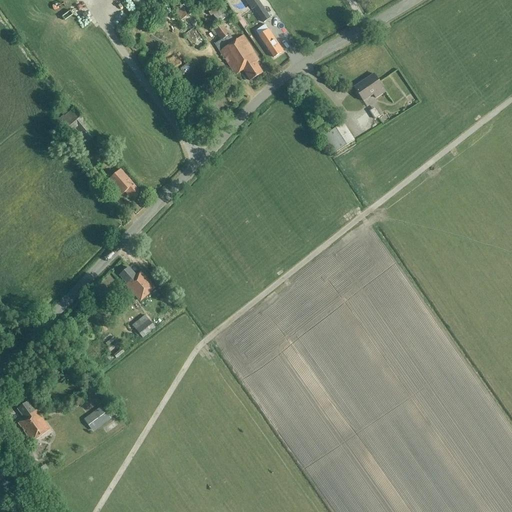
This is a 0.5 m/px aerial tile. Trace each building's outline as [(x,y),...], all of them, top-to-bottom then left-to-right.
[(124,0),(117,7),(126,16),(133,9),(124,0)] [(127,0),(136,10),(148,0),(127,0)] [(193,13),(183,0),(177,0),(170,5),(188,32),(198,26),(190,15),(193,13)] [(260,6),(261,5),(257,0),(244,0),(251,10),(254,9),(260,6)] [(270,0),(269,0),(263,4),(273,18),(280,13),(270,0)] [(263,23),(270,18),(261,5),(260,6),(254,9),(263,23)] [(209,17),(202,8),(193,14),(203,28),(207,25),(204,21),(209,17)] [(280,22),(270,28),(283,52),(294,47),(280,22)] [(235,43),(221,24),(213,30),(222,42),(216,46),(235,75),(243,71),(250,81),(262,73),(256,63),(259,61),(243,37),(235,43)] [(259,36),(274,58),(281,53),(278,50),(281,48),(268,30),(259,36)] [(178,72),(181,76),(191,68),(188,64),(178,72)] [(376,99),(385,92),(373,74),(354,88),(363,102),(373,95),(376,99)] [(376,103),(385,115),(391,111),(382,99),(376,103)] [(87,143),(96,136),(84,122),(85,121),(74,109),(64,117),(63,116),(58,121),(69,135),(75,129),(87,143)] [(365,123),(379,124),(379,109),(366,109),(365,123)] [(334,153),(354,141),(343,124),(324,137),(334,153)] [(134,199),(141,194),(133,185),(120,170),(108,181),(121,195),(125,192),(130,198),(132,197),(134,199)] [(140,301),(155,288),(141,272),(136,277),(128,268),(119,276),(127,284),(126,286),(140,301)] [(155,329),(149,321),(145,317),(133,327),(142,339),(155,329)] [(32,443),(50,430),(36,411),(34,412),(28,403),(18,410),(24,419),(18,423),(32,443)] [(92,433),(109,422),(113,418),(106,407),(102,410),(101,409),(83,421),(92,433)] [(113,423),(116,427),(124,422),(121,418),(113,423)] [(23,453),(31,464),(38,459),(33,452),(34,451),(31,447),(23,453)] [(3,480),(10,475),(6,470),(0,473),(0,492),(8,487),(3,480)]
